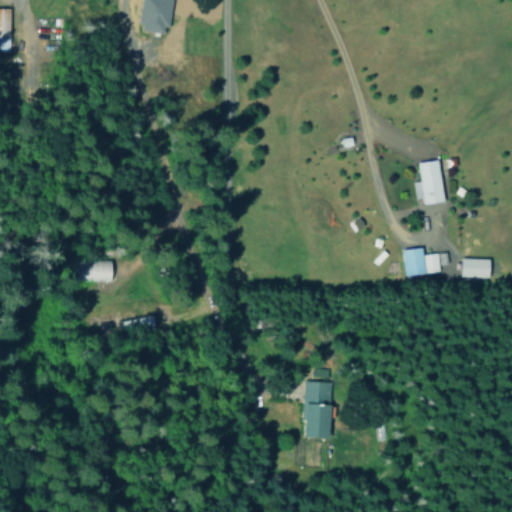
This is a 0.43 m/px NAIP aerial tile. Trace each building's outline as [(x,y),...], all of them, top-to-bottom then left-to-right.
[(172,0),(142,0),(139,29),(168,33),(172,0)] [(0,45),(10,45),(9,7),(0,7),(0,45)] [(413,181),(415,198),(423,197),(424,202),(443,201),(439,159),(417,161),(419,180),(413,181)] [(401,275),(438,271),(436,252),(423,253),(422,247),(399,249),(401,275)] [(489,258),(461,257),(460,276),(489,277),(489,258)] [(110,260),(75,261),(75,280),(111,279),(110,260)] [(305,436),(328,437),(330,381),(302,380),(301,420),(305,420),(305,436)]
